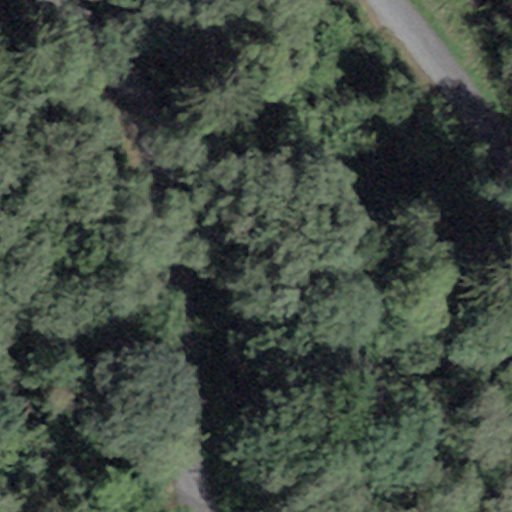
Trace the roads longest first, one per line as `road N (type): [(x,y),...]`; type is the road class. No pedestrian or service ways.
road 1 (unclassified): [(74,0),(131,81),(160,162),(175,230),(196,442),(219,511)]
road 2 (unclassified): [(511,156),(391,0)]
